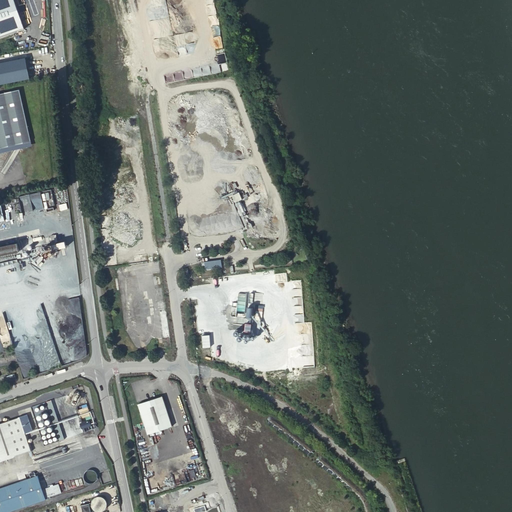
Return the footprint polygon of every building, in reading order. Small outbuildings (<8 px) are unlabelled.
[(16,0),(0,0),(0,39),(27,29),(16,0)] [(0,148),(29,142),(18,90),(0,93),(0,148)] [(52,191),(19,196),(21,212),(27,211),(27,210),(54,205),(52,191)] [(239,192),(232,195),(235,203),(242,200),(239,192)] [(32,251),(29,236),(17,239),(21,255),(31,253),(32,251)] [(0,253),(16,250),(15,242),(0,245),(0,253)] [(206,269),(222,268),(222,260),(205,261),(206,269)] [(155,323),(150,289),(127,292),(128,302),(125,303),(128,328),(140,326),(139,315),(135,316),(134,313),(142,312),(144,324),(155,323)] [(167,311),(161,311),(163,338),(169,338),(167,311)] [(0,351),(13,348),(9,331),(0,333),(0,351)] [(14,374),(4,377),(6,383),(16,380),(14,374)] [(173,426),(164,396),(138,404),(148,434),(173,426)] [(86,404),(78,407),(80,414),(89,411),(86,404)] [(67,442),(55,406),(50,407),(62,444),(67,442)] [(90,413),(81,415),(82,421),(91,419),(90,413)] [(28,415),(20,417),(25,432),(33,430),(28,415)] [(29,447),(19,418),(0,424),(0,439),(0,441),(5,455),(29,447)] [(89,420),(80,423),(83,432),(92,429),(89,420)] [(94,471),(87,474),(90,480),(97,477),(94,471)] [(0,511),(6,511),(47,499),(40,477),(0,490),(0,511)] [(97,497),(91,508),(98,511),(101,511),(107,503),(97,497)]
